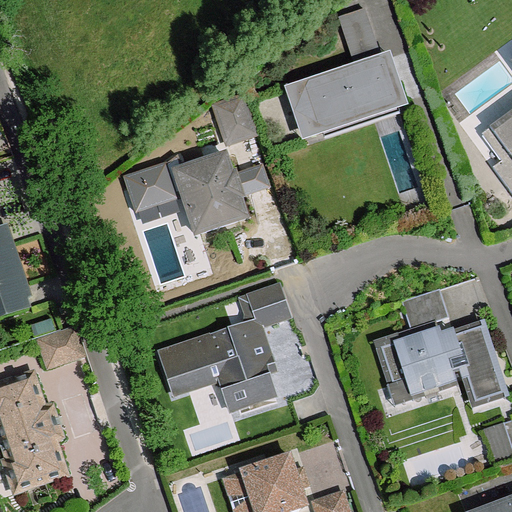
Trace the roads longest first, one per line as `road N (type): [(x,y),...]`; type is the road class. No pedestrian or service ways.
road 1 (residential): [(0,85),(155,511)]
road 2 (unknown): [(486,259),(469,244),(385,15)]
road 3 (residential): [(511,250),(486,259),(404,246),(297,288)]
